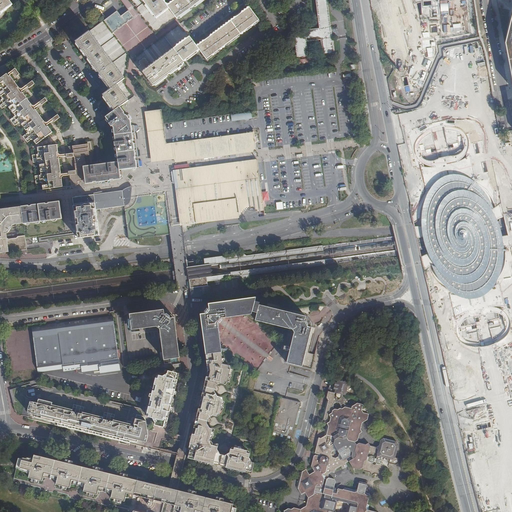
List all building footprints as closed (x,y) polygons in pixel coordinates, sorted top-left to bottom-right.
[(9,0),(0,0),(0,13),(12,4),(9,0)] [(142,0),(137,5),(130,10),(121,16),(144,46),(147,52),(141,56),(145,61),(166,45),(171,52),(174,49),(190,37),(183,27),(184,27),(179,19),(167,28),(145,0),(142,0)] [(145,0),(167,28),(179,19),(168,6),(163,0),(145,0)] [(175,0),(168,6),(179,19),(203,0),(175,0)] [(321,54),(333,53),(327,0),(314,0),(317,29),(293,32),(295,58),(307,56),(306,41),(320,40),(321,54)] [(197,46),(200,50),(207,59),(259,20),(249,7),(197,46)] [(128,76),(132,81),(143,72),(171,52),(166,45),(145,61),(141,56),(137,51),(144,46),(121,16),(117,11),(93,29),(128,76)] [(111,88),(117,84),(128,76),(93,29),(76,42),(111,88)] [(190,37),(174,49),(184,63),(185,62),(184,61),(200,50),(197,46),(190,37)] [(171,52),(143,72),(151,84),(153,86),(184,63),(174,49),(171,52)] [(53,133),(8,74),(0,79),(0,94),(3,99),(0,101),(0,104),(2,108),(8,105),(16,116),(11,120),(15,125),(20,122),(28,133),(23,136),(27,142),(33,138),(37,144),(48,136),(53,133)] [(117,84),(111,88),(103,94),(115,111),(121,107),(129,100),(117,84)] [(116,135),(135,132),(135,126),(132,126),(131,121),(121,107),(115,111),(107,117),(111,123),(110,123),(113,126),(115,128),(116,135)] [(162,110),(148,112),(143,112),(151,163),(174,160),(174,163),(257,152),(254,132),(166,144),(164,123),(162,110)] [(231,121),(251,118),(250,112),(230,115),(231,121)] [(135,132),(116,135),(117,142),(116,142),(116,146),(117,146),(118,153),(138,151),(135,132)] [(76,176),(69,177),(70,186),(78,185),(78,182),(85,181),(83,167),(86,167),(85,156),(89,155),(88,144),(73,146),(74,154),(74,158),(76,171),(76,176)] [(57,145),(38,147),(39,154),(33,155),(34,162),(40,162),(42,175),(35,176),(36,183),(42,182),(43,190),(63,187),(57,145)] [(138,151),(118,153),(119,162),(120,169),(140,167),(138,151)] [(173,171),(179,226),(182,225),(239,217),(238,214),(246,205),(252,204),(259,209),(264,208),(264,206),(258,159),(175,171),(173,171)] [(120,169),(119,162),(86,167),(83,167),(85,181),(85,183),(121,178),(120,169)] [(502,269),(504,250),(499,225),(495,215),(491,203),(484,191),(472,179),(460,175),(445,176),(434,184),(425,198),(421,218),(423,235),(430,259),(443,285),(463,298),(482,297),(494,286),(502,269)] [(75,206),(96,203),(97,210),(123,207),(126,206),(127,205),(128,204),(129,203),(129,201),(130,198),(130,193),(131,188),(130,188),(128,188),(127,189),(124,190),(121,192),(73,198),(75,206)] [(40,204),(42,221),(64,218),(62,201),(40,204)] [(96,203),(75,206),(79,238),(84,237),(84,241),(98,239),(98,235),(100,235),(97,210),(96,203)] [(42,221),(40,204),(21,206),(24,224),(42,221)] [(13,225),(24,224),(21,206),(0,208),(0,252),(1,253),(9,252),(7,238),(6,235),(13,225)] [(9,239),(7,238),(9,252),(27,250),(26,239),(25,237),(25,236),(18,237),(17,238),(9,239)] [(322,251),(321,245),(247,256),(244,254),(231,256),(232,262),(322,251)] [(190,277),(191,289),(209,286),(208,281),(234,278),(233,274),(213,276),(214,274),(212,273),(212,272),(213,270),(211,268),(213,266),(211,264),(232,262),(231,256),(205,259),(206,265),(196,266),(188,267),(190,277)] [(323,260),(233,271),(233,274),(234,278),(237,279),(245,279),(248,275),(324,265),(323,260)] [(252,312),(253,308),(255,301),(256,297),(243,299),(209,304),(209,306),(209,308),(207,308),(205,311),(205,314),(201,314),(205,349),(222,347),(218,325),(218,324),(220,324),(222,321),(222,319),(223,318),(223,319),(239,317),(251,315),(252,312)] [(294,334),(286,364),(302,368),(312,328),(308,327),(309,325),(307,321),(305,321),(306,317),(304,316),(294,314),(278,309),(259,305),(260,303),(255,301),(253,308),(252,312),(257,313),(255,321),(292,330),(294,334)] [(171,359),(180,358),(174,318),(170,318),(170,316),(169,315),(167,314),(164,314),(164,310),(129,315),(132,330),(156,327),(160,330),(165,364),(171,363),(171,359)] [(39,372),(40,371),(41,371),(64,368),(64,371),(82,368),(83,371),(92,370),(100,369),(101,372),(120,369),(113,319),(32,331),(39,372)] [(248,457),(254,432),(239,428),(233,427),(248,368),(226,362),(224,353),(222,353),(206,355),(208,371),(200,369),(197,378),(181,443),(180,448),(189,451),(188,458),(211,464),(251,474),(254,463),(251,462),(248,457)] [(149,417),(146,416),(148,429),(146,434),(144,447),(159,451),(162,441),(168,443),(169,442),(169,440),(186,376),(181,374),(176,373),(166,370),(165,373),(166,375),(163,376),(159,376),(158,378),(157,378),(148,413),(149,414),(149,417)] [(346,390),(346,387),(348,385),(347,384),(348,382),(346,381),(345,379),(343,381),(330,378),(325,396),(327,400),(325,400),(321,418),(322,420),(325,421),(328,426),(326,434),(320,438),(318,437),(316,438),(313,451),(314,453),(321,455),(320,456),(316,455),(314,456),(311,467),(314,473),(310,475),(307,471),(304,471),(301,472),(297,487),(302,494),(305,492),(309,497),(306,506),(301,509),(294,507),(292,509),(289,508),(285,510),(284,511),(377,511),(370,510),(369,507),(369,505),(367,504),(370,494),(367,493),(365,491),(367,482),(360,480),(358,489),(355,490),(346,487),(342,489),(334,487),(336,481),(334,479),(329,478),(328,476),(330,468),(342,462),(344,465),(348,463),(346,459),(348,458),(353,465),(360,467),(362,465),(364,468),(370,470),(372,473),(375,471),(381,473),(383,466),(382,462),(382,460),(388,461),(388,462),(393,464),(396,462),(397,457),(393,456),(396,443),(395,440),(382,437),(379,438),(378,444),(375,445),(369,444),(366,441),(364,443),(358,441),(356,439),(358,432),(361,431),(359,427),(361,421),(359,418),(355,417),(356,415),(354,413),(360,409),(360,408),(361,407),(362,403),(358,402),(357,403),(356,402),(351,405),(345,403),(343,401),(345,392),(347,391),(346,390)] [(146,411),(29,382),(9,388),(12,398),(47,410),(66,416),(71,418),(146,434),(148,429),(146,416),(145,412),(146,411)] [(299,403),(278,397),(268,438),(289,443),(294,425),(296,425),(299,413),(297,412),(298,408),(299,403)] [(38,422),(144,447),(146,434),(71,418),(66,416),(47,410),(12,398),(13,404),(15,407),(16,409),(17,411),(18,412),(19,414),(20,415),(22,416),(23,417),(25,418),(28,418),(32,419),(38,421),(38,422)] [(11,485),(10,487),(74,502),(112,511),(129,511),(138,476),(46,454),(45,457),(37,455),(34,455),(34,458),(31,457),(31,458),(27,457),(26,458),(23,457),(22,458),(19,458),(14,478),(12,485),(11,485)] [(146,478),(138,476),(129,511),(235,511),(236,508),(232,507),(234,500),(180,487),(179,490),(174,489),(145,481),(146,478)]
